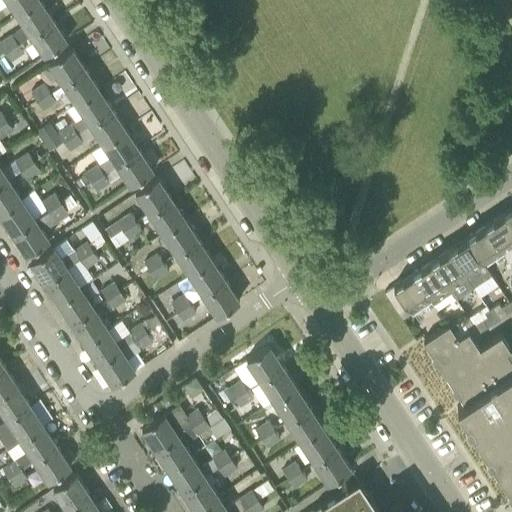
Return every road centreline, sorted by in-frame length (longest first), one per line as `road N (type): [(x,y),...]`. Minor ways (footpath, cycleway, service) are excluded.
road 1 (residential): [(302,281),(115,0)]
road 2 (residential): [(302,281),(94,412)]
road 3 (residential): [(453,511),(319,307)]
road 4 (residential): [(319,307),(511,179)]
road 5 (residential): [(94,412),(0,274)]
road 6 (residential): [(161,511),(94,412)]
